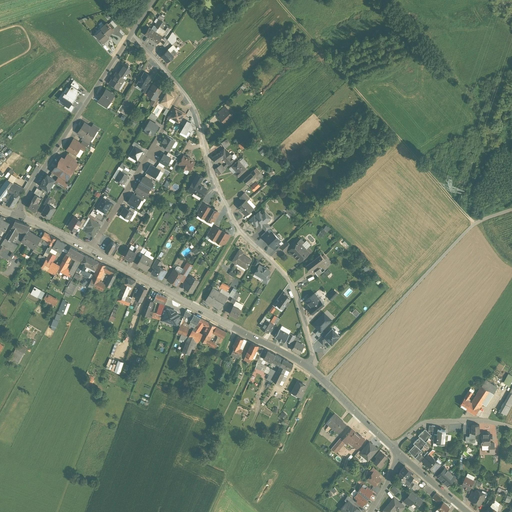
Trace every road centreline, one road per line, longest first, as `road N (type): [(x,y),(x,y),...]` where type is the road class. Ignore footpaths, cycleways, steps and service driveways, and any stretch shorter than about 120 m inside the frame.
road 1 (residential): [(131,33),(192,104),(239,230),(292,285),(313,349),(309,370)]
road 2 (track): [(278,0),(511,266)]
road 3 (track): [(324,382),(470,226),(511,210)]
road 4 (residential): [(309,370),(90,253)]
road 5 (residential): [(131,33),(12,215)]
road 6 (track): [(511,141),(395,0)]
road 7 (residential): [(90,253),(154,144)]
road 8 (residential): [(400,456),(309,370)]
